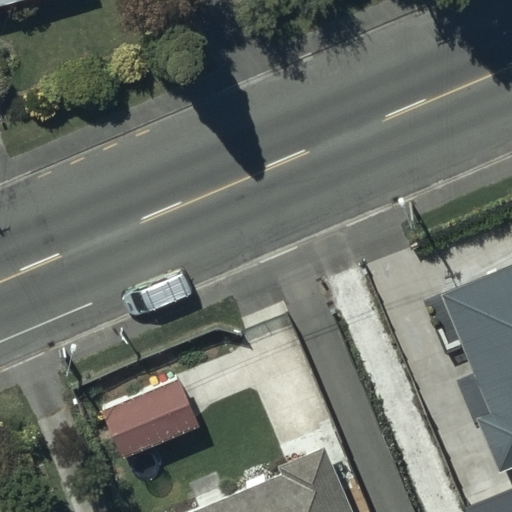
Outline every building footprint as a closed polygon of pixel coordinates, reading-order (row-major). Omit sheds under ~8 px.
[(511,259),(439,290),(475,377),(456,385),(474,429),(479,427),(496,468),(511,461),(511,259)] [(108,423),(122,454),(194,423),(181,392),(108,423)] [(279,470),(176,511),(349,511),(321,443),(276,461),(279,470)] [(511,511),(511,477),(461,499),(466,511),(511,511)] [(0,511),(16,511),(0,497),(0,511)]
